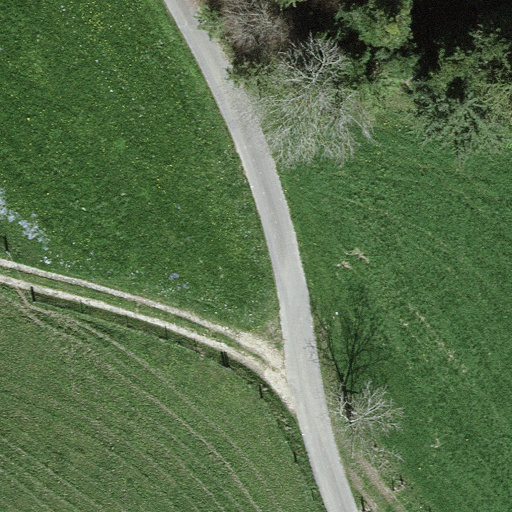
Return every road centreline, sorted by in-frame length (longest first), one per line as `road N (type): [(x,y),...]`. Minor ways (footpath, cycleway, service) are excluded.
road 1 (unclassified): [(174,0),(226,89),(275,223),(305,392),(345,511)]
road 2 (track): [(0,268),(178,319),(271,363),(305,392)]
